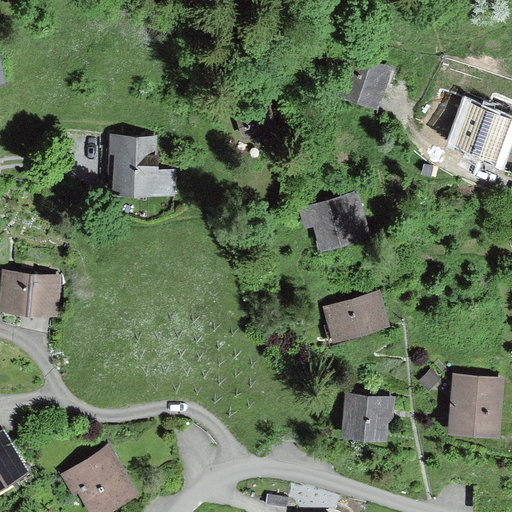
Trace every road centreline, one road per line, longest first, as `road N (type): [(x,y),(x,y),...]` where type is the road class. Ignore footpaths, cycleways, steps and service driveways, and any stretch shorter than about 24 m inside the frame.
road 1 (residential): [(243,469),(218,430),(187,408),(118,416),(76,408),(58,394),(32,345),(0,333)]
road 2 (unclassified): [(243,469),(300,473),(425,511)]
